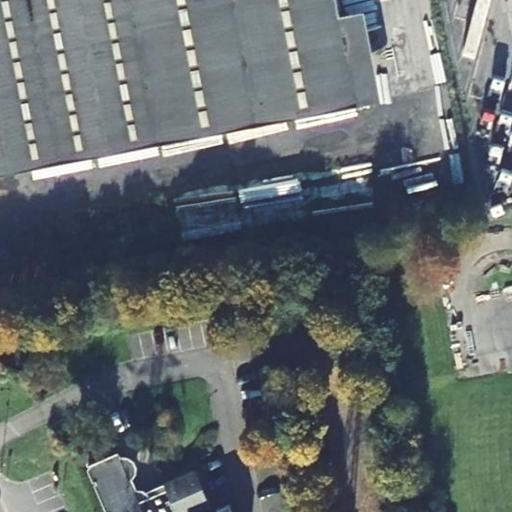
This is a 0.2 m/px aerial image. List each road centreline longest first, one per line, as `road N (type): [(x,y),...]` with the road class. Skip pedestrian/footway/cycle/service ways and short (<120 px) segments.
road 1 (unknown): [(215,361),(289,353),(328,378),(350,412),(373,511)]
road 2 (unknown): [(0,415),(140,373),(215,361)]
road 3 (unknown): [(247,511),(215,361)]
